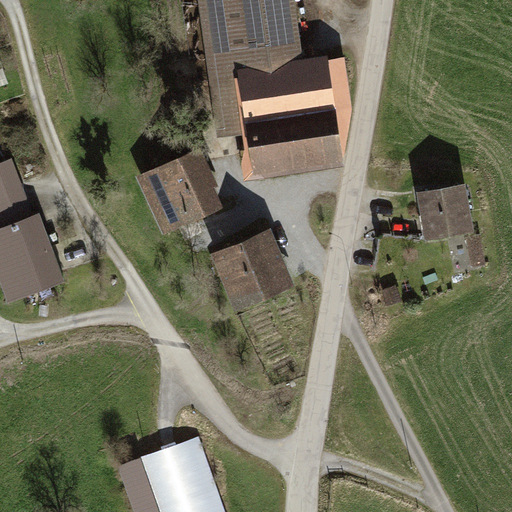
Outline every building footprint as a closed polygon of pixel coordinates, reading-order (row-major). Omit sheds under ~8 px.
[(286,0),(202,0),(221,133),(251,128),(256,165),(338,154),(329,93),(345,91),(341,61),(296,67),(286,0)] [(193,153),(146,175),(169,225),(216,203),(193,153)] [(9,159),(0,161),(0,257),(15,298),(22,296),(21,293),(63,278),(55,258),(52,259),(37,221),(41,220),(39,214),(31,217),(9,159)] [(461,185),(422,192),(429,235),(469,228),(461,185)] [(264,235),(222,252),(223,255),(213,259),(220,274),(229,270),(242,300),(284,283),(264,235)] [(224,511),(198,437),(120,464),(137,511),(224,511)]
